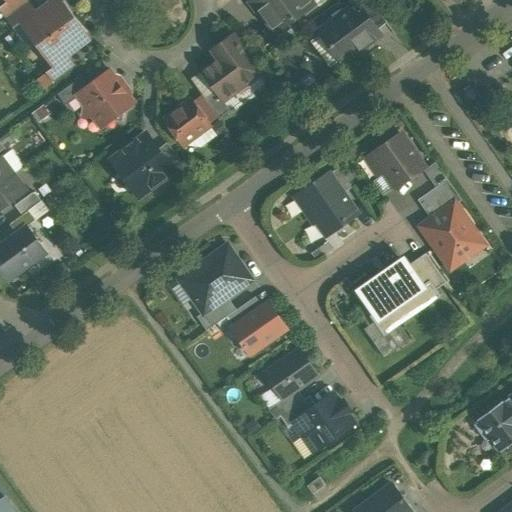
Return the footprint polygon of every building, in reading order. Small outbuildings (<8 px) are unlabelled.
[(10,0),(6,3),(0,7),(0,11),(5,18),(28,2),(26,0),(10,0)] [(51,0),(35,12),(19,24),(36,46),(74,18),(60,0),(51,0)] [(252,0),(251,1),(275,33),(313,5),(309,0),(252,0)] [(386,23),(369,0),(360,0),(357,3),(377,30),(386,23)] [(28,2),(6,19),(13,29),(19,24),(35,12),(28,2)] [(377,30),(357,3),(318,31),(342,63),(380,35),(377,30)] [(74,18),(36,46),(52,68),(68,56),(91,40),(74,18)] [(232,34),(210,50),(217,60),(200,72),(214,92),(221,102),(222,101),(260,73),(232,34)] [(52,68),(46,73),(53,82),(75,66),(68,56),(52,68)] [(87,88),(77,95),(78,96),(84,105),(83,116),(94,118),(111,120),(122,122),(123,111),(133,103),(109,71),(87,88)] [(80,78),(57,95),(65,106),(78,96),(77,95),(87,88),(80,78)] [(221,102),(214,92),(205,99),(219,118),(229,111),(222,101),(221,102)] [(217,118),(201,96),(192,103),(208,124),(217,118)] [(190,101),(165,120),(184,146),(209,126),(208,124),(192,103),(190,101)] [(111,120),(94,118),(101,127),(111,120)] [(145,134),(115,157),(123,169),(121,175),(129,186),(136,185),(140,190),(147,191),(173,172),(157,150),(145,134)] [(423,167),(401,135),(373,155),(373,156),(366,161),(376,175),(383,170),(395,187),(423,167)] [(186,169),(167,143),(157,150),(173,172),(176,176),(186,169)] [(1,157),(0,157),(0,184),(14,174),(1,157)] [(435,163),(426,170),(437,186),(447,180),(435,163)] [(352,188),(338,168),(328,175),(342,194),(352,188)] [(14,174),(0,184),(0,211),(27,192),(14,174)] [(328,175),(299,195),(308,208),(304,211),(314,225),(317,222),(326,235),(356,214),(342,194),(328,175)] [(437,186),(417,200),(431,220),(454,204),(455,205),(461,200),(447,180),(437,186)] [(34,192),(15,206),(22,216),(29,211),(41,201),(34,192)] [(431,220),(421,227),(450,268),(483,245),(455,205),(454,204),(431,220)] [(22,216),(9,225),(16,235),(26,228),(36,220),(29,211),(22,216)] [(16,235),(0,246),(0,267),(9,280),(45,253),(26,228),(16,235)] [(227,246),(179,279),(203,313),(204,314),(227,297),(251,280),(227,246)] [(446,283),(425,254),(414,261),(435,290),(436,290),(446,283)] [(423,288),(379,319),(360,292),(372,283),(369,278),(351,291),(374,323),(390,312),(399,325),(440,296),(436,290),(435,290),(414,261),(407,266),(423,288)] [(407,266),(404,261),(372,283),(360,292),(379,319),(423,288),(407,266)] [(57,270),(37,284),(44,293),(64,279),(57,270)] [(227,297),(204,314),(203,313),(197,317),(206,331),(229,315),(236,310),(227,297)] [(236,326),(262,308),(255,297),(236,310),(229,315),(236,326)] [(236,326),(234,327),(253,353),(286,330),(267,304),(262,308),(236,326)] [(299,349),(264,374),(282,400),(297,390),(318,375),(299,349)] [(282,400),(269,409),(276,419),(280,417),(304,400),(297,390),(282,400)] [(339,403),(333,394),(316,406),(292,423),(292,424),(312,452),(353,424),(347,415),(351,412),(342,400),(339,403)] [(502,401),(476,420),(490,439),(500,452),(511,443),(511,394),(503,402),(502,401)] [(304,400),(280,417),(287,427),(292,424),(292,423),(316,406),(309,396),(304,400)] [(490,439),(477,421),(474,423),(487,442),(490,439)] [(319,477),(307,486),(313,495),(325,485),(319,477)] [(412,511),(391,484),(355,511),(412,511)] [(0,511),(13,511),(5,500),(7,499),(0,488),(0,511)]
